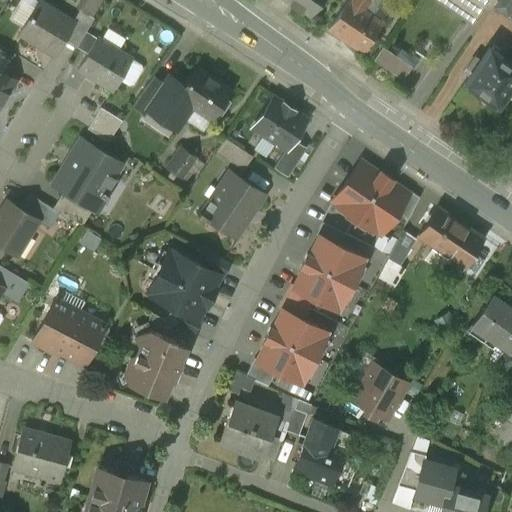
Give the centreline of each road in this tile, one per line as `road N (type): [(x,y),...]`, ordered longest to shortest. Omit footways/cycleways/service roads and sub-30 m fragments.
road 1 (residential): [(354,113),(282,220),(177,439)]
road 2 (secondary): [(354,113),(511,220)]
road 3 (residential): [(0,376),(177,439)]
road 4 (secondary): [(205,0),(354,113)]
road 5 (residential): [(172,453),(325,511)]
